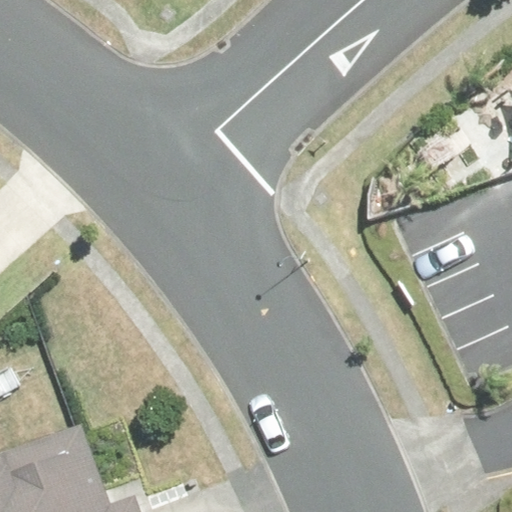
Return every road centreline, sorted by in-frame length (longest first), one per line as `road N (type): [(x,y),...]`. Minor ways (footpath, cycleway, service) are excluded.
road 1 (tertiary): [(161,187),(238,284),(302,394),(356,511)]
road 2 (residential): [(161,187),(367,0)]
road 3 (tertiary): [(0,55),(161,187)]
